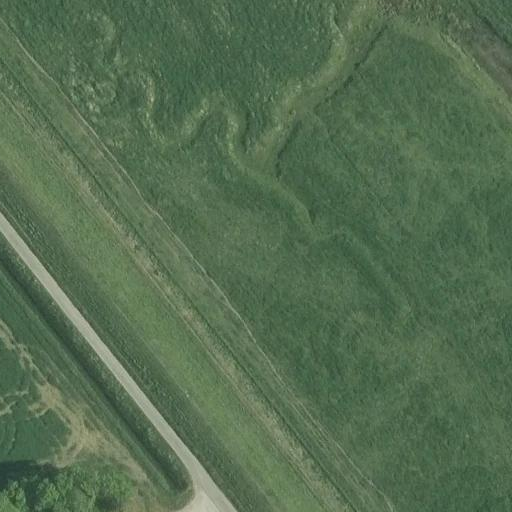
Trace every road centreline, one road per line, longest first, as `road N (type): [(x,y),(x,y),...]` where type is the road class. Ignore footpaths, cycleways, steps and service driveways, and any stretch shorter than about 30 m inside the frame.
road 1 (track): [(0,163),(279,511)]
road 2 (unclassified): [(226,511),(0,224)]
